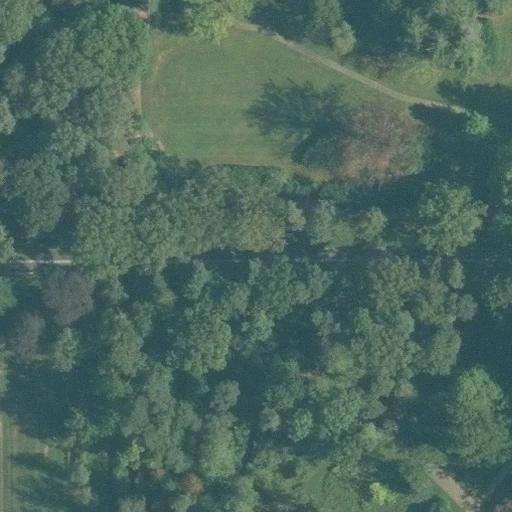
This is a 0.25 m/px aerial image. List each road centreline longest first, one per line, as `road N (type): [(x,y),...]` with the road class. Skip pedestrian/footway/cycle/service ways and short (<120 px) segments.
road 1 (tertiary): [(511,260),(0,260)]
road 2 (track): [(86,260),(94,511)]
